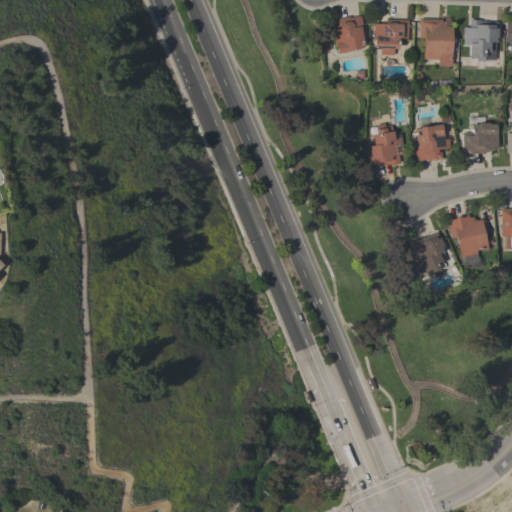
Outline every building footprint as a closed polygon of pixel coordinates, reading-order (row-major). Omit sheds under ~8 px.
[(359,16),(363,36),(361,36),(363,47),(357,48),(358,49),(345,51),(345,52),(336,54),(335,46),(334,47),(333,39),(328,40),(326,30),(336,28),(334,20),(359,16)] [(423,38),(417,38),(418,18),(440,19),(440,21),(444,22),(444,26),(451,26),(450,66),(437,66),(437,59),(422,59),(423,38)] [(407,20),(406,41),(397,41),(397,49),(392,48),(392,55),(379,55),(379,48),(372,48),(373,39),(372,39),(372,23),(384,24),(385,19),(407,20)] [(462,27),(468,27),(468,19),(479,20),(485,21),(496,22),(496,28),(497,28),(496,42),(490,42),(489,60),(484,59),(484,61),(475,61),(476,58),(469,58),(469,45),(462,45),(462,27)] [(466,127),(466,117),(482,117),(482,123),(487,122),(489,124),(495,124),(495,134),(496,134),(497,148),(487,149),(487,150),(484,151),(484,153),(462,154),(461,133),(471,132),(470,126),(466,127)] [(387,165),(387,164),(370,167),(369,160),(368,160),(366,146),(372,145),(371,135),(369,135),(368,128),(375,127),(375,125),(383,123),(384,126),(389,125),(390,131),(392,131),(393,138),(400,137),(402,154),(397,155),(398,163),(387,165)] [(437,159),(437,160),(426,161),(426,159),(414,160),(413,140),(414,140),(413,129),(419,128),(419,127),(431,126),(431,125),(441,124),(441,131),(443,131),(443,139),(447,139),(448,149),(440,149),(441,158),(437,159)] [(501,236),(499,236),(499,209),(511,209),(511,249),(509,250),(509,249),(501,249),(501,236)] [(445,220),(454,219),(454,217),(459,216),(459,217),(468,216),(468,217),(471,217),(472,221),(480,219),(487,250),(476,252),(478,264),(461,268),(455,237),(449,239),(445,220)] [(424,271),(423,272),(420,265),(413,267),(407,251),(412,249),(409,242),(419,238),(436,231),(444,251),(437,254),(441,262),(437,264),(440,273),(433,276),(432,274),(425,276),(424,271)]
